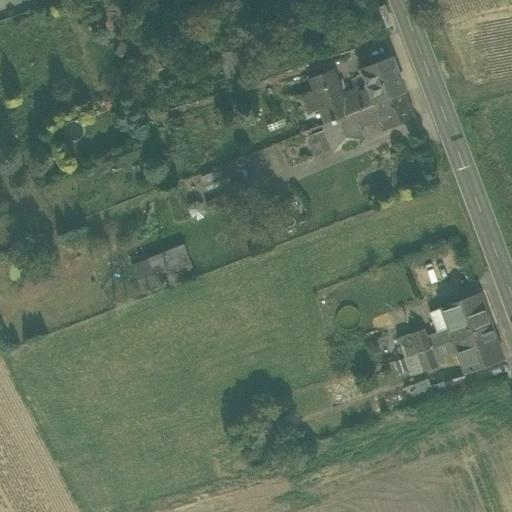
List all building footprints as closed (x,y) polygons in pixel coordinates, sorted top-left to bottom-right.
[(270,19),(251,21),(253,42),(272,41),(270,19)] [(247,48),(233,53),(239,70),(253,65),(247,48)] [(232,49),(216,55),(224,79),(240,73),(239,70),(233,53),(232,49)] [(361,71),(372,99),(373,99),(375,104),(404,92),(392,59),(361,71)] [(320,108),(326,123),(348,115),(344,105),(330,70),(309,79),(314,91),(304,95),(311,112),(320,108)] [(414,118),(404,92),(375,104),(348,115),(326,123),(323,124),(334,150),(358,140),(356,135),(360,134),(358,128),(380,120),(384,130),(414,118)] [(348,115),(375,104),(373,99),(372,99),(368,100),(366,96),(344,105),(348,115)] [(312,155),(330,149),(323,129),(305,134),(312,155)] [(235,190),(205,202),(210,213),(239,202),(235,190)] [(183,244),(149,258),(152,267),(175,258),(181,275),(193,270),(183,244)] [(181,275),(175,258),(152,267),(149,258),(129,265),(139,291),(181,275)] [(442,307),(442,309),(454,339),(490,326),(477,294),(442,307)] [(432,347),(454,339),(442,309),(432,312),(438,328),(426,332),(432,347)] [(407,326),(417,353),(432,347),(426,332),(421,321),(407,326)] [(395,331),(405,357),(417,353),(407,326),(395,331)] [(502,360),(490,326),(454,339),(458,353),(466,373),(502,360)] [(454,339),(432,347),(436,361),(458,353),(454,339)] [(436,361),(432,347),(417,353),(424,372),(438,366),(436,361)] [(424,372),(417,353),(405,357),(404,358),(408,370),(410,376),(424,372)] [(408,370),(404,358),(394,362),(399,374),(408,370)] [(413,384),(420,404),(471,387),(466,373),(430,387),(427,379),(413,384)]
